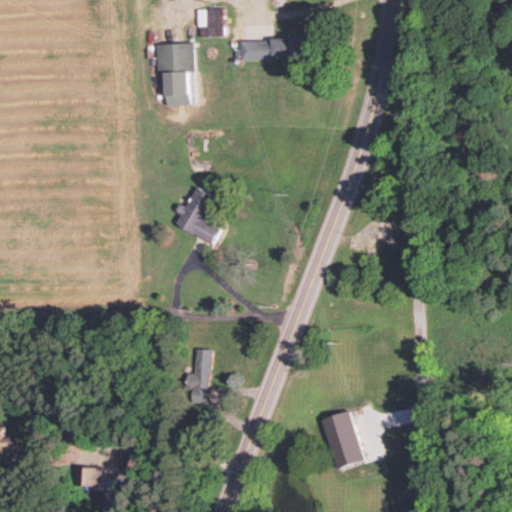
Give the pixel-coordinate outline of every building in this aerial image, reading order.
[(196,10),(196,38),(221,38),(221,10),(196,10)] [(304,39),(238,40),(238,60),(304,60),(304,39)] [(190,105),(189,74),(194,74),(193,45),(157,46),(159,106),(190,105)] [(213,246),(220,230),(205,223),(217,199),(194,188),(174,227),(213,246)] [(185,405),(208,406),(210,349),(194,349),(193,374),(186,374),(185,405)] [(0,463),(12,463),(12,428),(0,428),(0,463)] [(99,469),(73,469),(73,487),(99,487),(99,469)]
